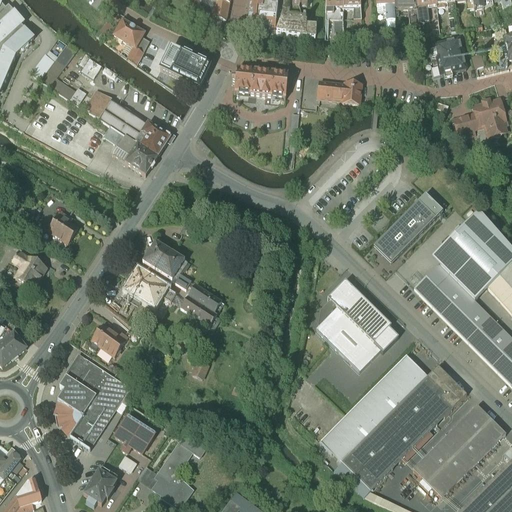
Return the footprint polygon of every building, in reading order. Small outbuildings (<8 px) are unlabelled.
[(218,0),(218,3),(217,4),(211,20),(223,23),(226,23),(230,0),(218,0)] [(255,0),(255,1),(255,2),(254,6),(251,5),(251,6),(250,15),(250,16),(250,20),(249,20),(250,21),(249,24),(249,25),(249,29),(248,29),(248,30),(249,30),(248,34),(253,35),(254,35),(257,35),(257,36),(258,36),(264,36),(264,37),(265,37),(265,36),(268,37),(269,37),(275,37),(277,12),(278,0),(255,0)] [(307,0),(278,0),(277,12),(278,12),(275,36),(286,37),(286,39),(315,42),(316,30),(305,29),(306,23),(294,21),(294,20),(294,19),(293,19),(292,18),(291,18),(289,17),(290,13),(299,14),(299,11),(306,11),(307,0)] [(344,0),(326,0),(326,12),(340,12),(343,12),(344,0)] [(344,0),(343,12),(347,12),(354,12),(354,23),(361,23),(360,11),(360,0),(344,0)] [(394,0),(376,0),(377,10),(385,10),(394,9),(394,0)] [(415,0),(394,0),(394,9),(395,14),(402,14),(402,12),(408,12),(416,12),(417,12),(415,0)] [(435,0),(415,0),(417,12),(416,12),(418,27),(429,25),(427,10),(437,8),(435,0)] [(454,0),(435,0),(437,8),(437,12),(445,11),(445,7),(448,7),(449,17),(456,16),(455,6),(454,0)] [(490,0),(472,0),(473,4),(474,12),(483,11),(483,5),(492,4),(491,1),(490,0)] [(511,8),(509,0),(499,0),(503,12),(511,8)] [(202,5),(196,3),(193,11),(198,13),(202,5)] [(473,4),(465,5),(466,13),(474,12),(473,4)] [(9,10),(6,13),(1,8),(1,7),(0,6),(0,95),(4,86),(5,87),(9,79),(7,78),(15,60),(21,54),(22,55),(29,49),(28,48),(34,43),(21,29),(24,27),(15,16),(9,10)] [(394,9),(385,10),(387,31),(396,30),(395,14),(394,9)] [(340,12),(326,12),(326,16),(325,24),(338,25),(343,25),(343,24),(343,17),(340,17),(341,14),(340,12)] [(354,23),(347,24),(347,12),(343,12),(343,17),(343,24),(343,38),(343,43),(361,42),(361,23),(354,23)] [(416,12),(408,12),(410,30),(412,30),(418,29),(418,27),(416,12)] [(221,33),(223,23),(211,20),(208,28),(211,30),(221,33)] [(144,37),(123,25),(114,39),(135,51),(135,52),(142,40),(144,37)] [(338,28),(334,28),(335,39),(343,38),(343,25),(338,25),(338,28)] [(463,36),(451,38),(453,44),(459,43),(460,46),(466,44),(463,36)] [(150,45),(142,40),(135,52),(144,57),(150,45)] [(453,44),(433,49),(438,69),(440,79),(466,73),(463,61),(464,61),(463,54),(462,55),(460,46),(459,43),(453,44)] [(75,95),(56,82),(78,52),(69,46),(46,78),(42,84),(49,89),(70,103),(75,95)] [(174,52),(162,46),(157,57),(169,63),(173,53),(174,53),(174,52)] [(135,52),(135,51),(128,63),(137,69),(144,57),(135,52)] [(199,60),(185,54),(184,58),(174,53),(173,53),(169,63),(163,75),(189,86),(190,83),(193,84),(195,79),(192,78),(198,66),(197,65),(199,60)] [(482,58),(472,61),(474,71),(484,69),(482,58)] [(46,59),(31,78),(40,84),(54,65),(46,59)] [(438,69),(432,71),(434,80),(440,79),(438,69)] [(288,77),(237,72),(234,97),(261,100),(266,101),(286,103),(288,77)] [(362,89),(344,87),(344,89),(319,86),(317,102),(342,105),(342,107),(360,109),(362,89)] [(148,127),(97,94),(85,112),(86,113),(86,114),(110,129),(125,140),(135,146),(148,127)] [(500,103),(490,106),(490,105),(482,107),(483,108),(473,111),(475,117),(479,131),(490,128),(494,140),(495,140),(496,141),(500,139),(501,138),(506,136),(503,124),(506,123),(500,103)] [(448,109),(438,106),(437,111),(435,120),(444,122),(448,109)] [(475,117),(454,123),(459,142),(475,137),(473,133),(479,131),(475,117)] [(171,141),(148,127),(135,146),(137,147),(158,161),(171,141)] [(125,140),(110,129),(103,140),(104,141),(104,140),(119,150),(125,140)] [(135,146),(125,140),(119,150),(113,158),(125,166),(137,147),(135,146)] [(158,161),(137,147),(125,166),(146,180),(158,161)] [(443,215),(425,198),(373,251),(390,268),(397,261),(443,215)] [(24,213),(17,225),(27,231),(34,220),(24,213)] [(438,268),(465,296),(511,251),(477,215),(430,260),(438,268)] [(61,216),(48,236),(60,243),(56,249),(64,254),(67,248),(68,249),(79,232),(70,226),(72,223),(61,216)] [(197,230),(183,227),(181,235),(195,239),(197,230)] [(184,260),(155,243),(142,265),(187,291),(190,286),(175,277),(184,260)] [(42,269),(28,261),(19,255),(16,260),(16,259),(15,261),(16,261),(13,265),(22,271),(15,282),(29,290),(29,291),(33,293),(46,271),(42,269)] [(511,266),(499,278),(511,292),(511,266)] [(511,342),(465,296),(438,268),(414,292),(511,390),(511,342)] [(179,297),(138,273),(126,295),(156,312),(162,300),(171,305),(174,301),(176,302),(183,310),(185,306),(179,297)] [(319,330),(315,334),(329,348),(334,352),(359,377),(400,336),(346,283),(327,303),(329,305),(321,313),(317,329),(319,330)] [(224,301),(197,286),(189,298),(217,315),(224,301)] [(217,315),(189,298),(185,306),(183,310),(182,311),(213,328),(220,316),(217,315)] [(15,330),(9,326),(6,331),(0,328),(0,345),(1,347),(0,347),(0,366),(3,370),(26,352),(13,335),(15,330)] [(114,336),(103,329),(92,344),(93,345),(89,350),(96,354),(99,350),(115,361),(128,342),(124,339),(116,333),(114,336)] [(139,341),(130,332),(124,339),(128,342),(134,347),(139,341)] [(91,453),(122,405),(127,409),(135,395),(131,392),(134,387),(117,376),(113,381),(86,363),(87,362),(84,360),(84,362),(79,359),(74,367),(66,380),(61,388),(59,390),(62,391),(58,402),(57,404),(59,405),(57,409),(56,413),(55,418),(57,418),(57,423),(57,424),(58,427),(59,430),(60,431),(62,430),(63,432),(67,437),(69,438),(69,439),(70,439),(69,440),(72,442),(90,453),(91,453)] [(322,447),(342,466),(427,381),(406,360),(346,422),(322,447)] [(427,381),(342,466),(370,495),(466,399),(438,370),(427,381)] [(477,410),(413,474),(422,483),(420,486),(429,495),(431,493),(441,502),(506,438),(477,410)] [(127,421),(115,440),(125,446),(122,451),(129,456),(132,450),(142,457),(154,438),(127,421)] [(176,486),(171,483),(191,455),(200,461),(208,450),(187,435),(179,446),(157,477),(147,470),(139,481),(163,497),(160,501),(177,511),(179,511),(191,495),(180,485),(181,483),(179,482),(176,486)] [(8,466),(0,475),(0,508),(17,487),(16,487),(20,482),(12,475),(24,460),(12,450),(3,462),(8,466)] [(125,459),(118,469),(130,477),(137,467),(125,459)] [(511,511),(511,464),(463,511),(511,511)] [(116,473),(107,468),(102,476),(111,481),(116,473)] [(102,476),(99,474),(85,497),(86,498),(86,501),(91,504),(93,502),(102,508),(106,500),(108,501),(113,493),(111,492),(116,485),(111,481),(102,476)] [(28,485),(17,500),(20,509),(41,503),(35,483),(28,485)] [(258,511),(236,495),(231,503),(242,511),(240,511),(258,511)] [(17,500),(7,511),(18,511),(20,509),(17,500)] [(231,503),(224,511),(240,511),(242,511),(231,503)]
